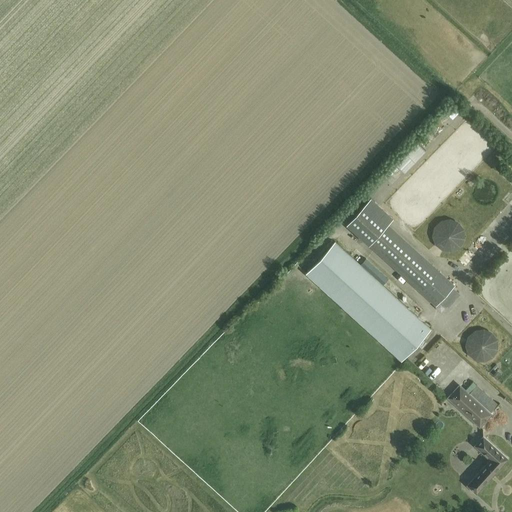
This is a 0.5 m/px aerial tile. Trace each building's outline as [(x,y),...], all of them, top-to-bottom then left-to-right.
[(370,197),(347,223),(436,304),(453,286),(385,225),(392,218),(370,197)] [(334,241),(305,273),(401,360),(430,328),(417,316),(350,255),(334,241)] [(435,365),(426,356),(422,360),(431,369),(435,365)] [(448,397),(479,425),(490,414),(490,413),(498,404),(476,385),(468,394),(459,385),(448,397)] [(476,492),(507,459),(483,437),(475,445),(491,459),(468,485),(476,492)]
